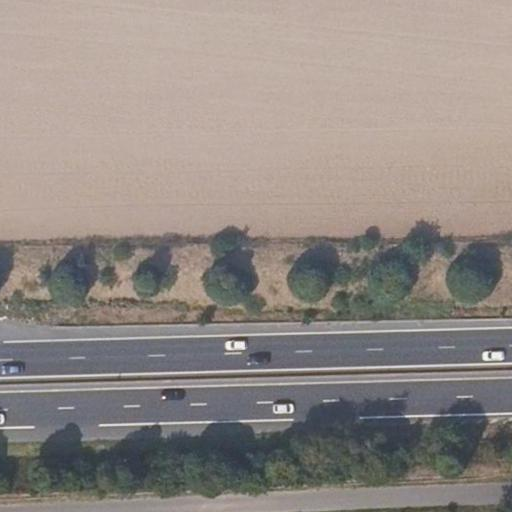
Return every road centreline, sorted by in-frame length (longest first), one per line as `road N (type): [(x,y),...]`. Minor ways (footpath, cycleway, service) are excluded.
road 1 (trunk): [(511,351),(0,366)]
road 2 (trunk): [(0,408),(511,394)]
